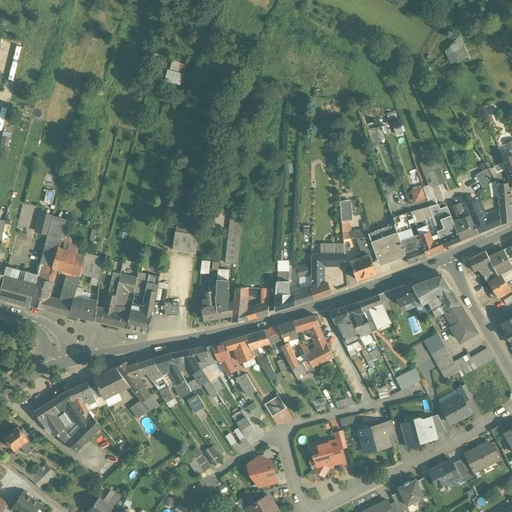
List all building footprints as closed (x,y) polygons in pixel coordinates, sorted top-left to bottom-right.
[(451,63),(467,56),(459,36),(445,51),(451,63)] [(404,125),(393,127),(394,134),(405,132),(404,125)] [(371,142),(385,139),(383,126),(368,129),(371,142)] [(507,170),(497,173),(493,167),(492,167),(488,168),(491,174),(495,180),(495,183),(497,194),(498,194),(499,210),(500,224),(511,219),(511,203),(511,186),(511,185),(511,154),(511,155),(502,159),(507,170)] [(501,164),(493,167),(497,173),(507,170),(502,159),(499,160),(501,164)] [(420,163),(425,175),(433,172),(429,160),(420,163)] [(484,163),(479,166),(482,172),(488,169),(484,163)] [(482,172),(475,176),(479,181),(491,174),(488,168),(488,169),(482,172)] [(440,170),(433,172),(438,185),(445,183),(440,170)] [(431,188),(438,185),(433,172),(425,175),(428,185),(430,188),(431,188)] [(491,174),(479,181),(482,188),(495,180),(491,174)] [(430,188),(428,185),(422,187),(426,198),(427,201),(435,198),(431,188),(430,188)] [(422,187),(422,186),(411,190),(415,202),(426,198),(422,187)] [(498,196),(481,202),(481,204),(485,212),(486,215),(499,210),(498,196)] [(485,212),(481,204),(479,205),(477,201),(466,205),(470,215),(478,233),(500,224),(499,210),(486,215),(485,212)] [(340,202),(342,233),(346,233),(346,222),(349,222),(347,202),(340,202)] [(464,217),(459,203),(452,206),(458,220),(460,219),(464,217)] [(438,204),(429,207),(431,215),(440,238),(443,248),(461,240),(453,222),(447,207),(440,209),(438,204)] [(429,205),(411,212),(414,222),(422,219),(426,230),(427,229),(424,218),(431,215),(429,207),(429,205)] [(37,277),(39,278),(40,278),(41,272),(51,275),(53,277),(55,268),(51,267),(57,248),(85,255),(89,243),(64,237),(69,216),(53,212),(37,275),(37,277)] [(392,219),(394,224),(404,220),(408,230),(403,232),(405,239),(411,237),(419,234),(414,222),(411,212),(392,219)] [(40,213),(36,231),(47,234),(52,216),(40,213)] [(464,217),(460,219),(468,237),(478,233),(470,215),(464,217)] [(243,217),(230,216),(225,263),(237,264),(243,217)] [(422,219),(414,222),(419,234),(419,235),(426,232),(426,230),(422,219)] [(453,222),(461,240),(468,237),(460,219),(458,220),(453,222)] [(404,220),(394,224),(397,233),(403,232),(408,230),(404,220)] [(394,224),(368,233),(369,237),(375,253),(380,265),(405,256),(405,254),(397,233),(394,224)] [(342,233),(342,235),(349,234),(350,239),(357,238),(369,237),(368,233),(367,230),(346,233),(342,233)] [(419,235),(423,248),(426,256),(443,248),(440,238),(432,241),(428,231),(426,232),(419,235)] [(199,235),(175,232),(172,250),(196,253),(199,235)] [(410,252),(405,239),(403,232),(397,233),(405,254),(410,252)] [(419,234),(411,237),(416,250),(423,248),(419,235),(419,234)] [(369,237),(357,238),(362,254),(363,257),(369,255),(375,253),(369,237)] [(411,237),(405,239),(410,252),(416,250),(411,237)] [(318,245),(318,254),(344,255),(343,245),(318,245)] [(80,276),(85,255),(57,248),(51,267),(55,268),(68,273),(80,276)] [(410,252),(405,254),(405,256),(408,264),(427,257),(426,256),(423,248),(416,250),(410,252)] [(511,265),(503,250),(488,258),(491,263),(498,275),(500,273),(501,274),(511,267),(511,265)] [(485,252),(468,259),(474,271),(478,269),(485,266),(491,263),(488,258),(485,252)] [(104,258),(87,254),(84,266),(95,269),(101,271),(102,267),(104,258)] [(311,254),(311,265),(322,265),(345,266),(344,255),(318,254),(311,254)] [(363,257),(356,260),(351,262),(357,280),(376,273),(369,255),(363,257)] [(202,256),(200,272),(208,273),(210,257),(202,256)] [(95,269),(84,266),(81,276),(90,278),(92,279),(95,269)] [(485,266),(478,269),(489,283),(489,284),(494,280),(485,266)] [(37,275),(7,267),(6,270),(5,270),(0,292),(0,297),(30,305),(37,277),(37,275)] [(298,271),(300,277),(308,274),(306,267),(298,271)] [(290,269),(278,270),(278,279),(289,280),(300,277),(298,271),(296,268),(290,269)] [(101,271),(95,269),(92,279),(98,281),(100,273),(101,271)] [(217,269),(217,278),(228,279),(229,270),(217,269)] [(322,271),(311,270),(311,274),(311,286),(311,289),(322,285),(322,271)] [(41,272),(40,278),(52,282),(53,277),(51,275),(41,272)] [(113,272),(108,293),(115,295),(118,286),(120,274),(113,272)] [(80,276),(68,273),(64,286),(76,291),(77,287),(80,276)] [(138,273),(137,278),(134,290),(133,292),(135,292),(145,294),(147,284),(157,286),(159,276),(138,273)] [(137,278),(120,274),(118,286),(128,288),(134,290),(137,278)] [(300,277),(300,289),(311,286),(311,274),(308,274),(300,277)] [(441,274),(412,285),(422,304),(427,301),(435,316),(443,312),(452,326),(468,317),(441,274)] [(494,280),(489,284),(498,297),(510,289),(501,275),(498,277),(494,280)] [(40,278),(39,278),(31,306),(53,312),(56,300),(48,298),(52,282),(40,278)] [(229,279),(217,279),(216,287),(216,290),(215,295),(214,295),(217,314),(214,314),(215,318),(229,316),(232,315),(232,313),(233,303),(230,302),(226,303),(229,279)] [(410,282),(393,289),(399,306),(413,300),(416,306),(422,304),(412,285),(410,282)] [(322,285),(311,289),(313,299),(331,293),(328,283),(322,285)] [(157,286),(147,284),(145,294),(147,295),(155,296),(157,286)] [(289,285),(277,285),(277,293),(289,294),(289,285)] [(61,302),(56,300),(53,312),(69,316),(75,296),(76,291),(64,286),(61,302)] [(115,295),(112,310),(122,314),(124,308),(128,288),(118,286),(115,295)] [(301,293),(294,295),(295,305),(313,299),(311,289),(311,286),(300,289),(301,293)] [(84,289),(77,287),(76,291),(75,296),(82,298),(84,289)] [(245,288),(234,287),(233,303),(232,313),(232,315),(231,323),(243,321),(252,318),(252,309),(243,311),(245,288)] [(252,309),(253,288),(245,288),(243,311),(252,309)] [(216,290),(205,292),(207,298),(203,299),(204,308),(201,308),(203,320),(215,318),(214,314),(217,314),(214,295),(215,295),(216,290)] [(387,291),(378,294),(387,314),(392,312),(388,303),(392,301),(387,291)] [(493,291),(489,294),(493,300),(497,297),(493,291)] [(108,293),(104,310),(96,308),(95,321),(119,327),(127,329),(129,319),(122,317),(122,314),(112,310),(115,295),(108,293)] [(289,294),(277,293),(275,293),(274,311),(295,305),(294,295),(289,296),(289,294)] [(511,293),(501,300),(504,306),(511,301),(511,293)] [(132,305),(131,309),(129,319),(141,322),(147,295),(145,294),(141,307),(132,305)] [(378,294),(359,302),(363,311),(368,309),(371,317),(373,320),(368,322),(371,331),(377,328),(376,326),(390,320),(387,314),(378,294)] [(147,295),(141,322),(129,319),(127,329),(138,333),(148,334),(155,296),(147,295)] [(82,298),(75,296),(69,316),(70,316),(70,315),(95,321),(96,308),(97,302),(82,298)] [(358,302),(345,307),(349,317),(357,313),(363,311),(359,302),(358,302)] [(165,315),(179,314),(179,303),(164,303),(164,307),(161,307),(161,310),(165,310),(165,315)] [(263,306),(252,309),(252,318),(268,314),(268,305),(263,306)] [(349,317),(345,307),(329,311),(335,323),(337,322),(344,338),(357,332),(349,317)] [(131,309),(124,308),(122,314),(122,317),(129,319),(131,309)] [(357,313),(349,317),(357,332),(361,340),(363,342),(364,345),(371,342),(372,344),(377,342),(375,338),(373,334),(371,331),(368,322),(367,322),(362,324),(357,313)] [(314,315),(294,321),(295,328),(303,325),(304,328),(306,327),(318,324),(314,315)] [(468,317),(452,326),(460,342),(476,333),(468,317)] [(511,319),(503,325),(508,334),(506,335),(509,340),(510,339),(511,341),(511,319)] [(295,328),(294,321),(278,326),(283,338),(284,341),(288,340),(298,337),(295,328)] [(318,324),(306,327),(307,330),(309,329),(317,346),(326,343),(318,324)] [(278,326),(264,330),(269,343),(274,341),(283,338),(278,326)] [(309,329),(307,330),(317,349),(318,348),(317,346),(309,329)] [(264,330),(246,335),(249,344),(251,349),(257,347),(261,346),(269,343),(264,330)] [(357,332),(344,338),(348,346),(361,340),(357,332)] [(437,333),(424,340),(427,346),(441,339),(437,333)] [(246,335),(224,341),(227,350),(234,349),(239,362),(254,356),(251,349),(249,344),(246,335)] [(283,338),(274,341),(276,347),(281,346),(285,344),(284,341),(283,338)] [(445,346),(441,339),(427,346),(444,378),(458,371),(453,361),(445,346)] [(285,344),(281,346),(284,353),(292,368),(299,364),(288,340),(284,341),(285,344)] [(224,341),(211,345),(218,360),(230,356),(227,350),(224,341)] [(281,346),(276,347),(274,341),(269,343),(272,351),(281,346)] [(364,345),(363,342),(357,346),(364,359),(370,356),(369,353),(365,347),(364,345)] [(326,343),(317,346),(318,348),(325,359),(332,355),(326,343)] [(211,345),(189,349),(201,367),(202,368),(209,364),(218,360),(211,345)] [(275,358),(284,353),(281,346),(272,351),(274,355),(275,358)] [(257,347),(251,349),(254,356),(255,356),(260,354),(257,347)] [(317,349),(310,353),(309,353),(306,355),(308,359),(313,366),(325,359),(318,348),(317,349)] [(487,348),(470,358),(473,363),(476,368),(493,359),(487,348)] [(189,349),(170,353),(178,367),(184,364),(190,374),(193,372),(201,367),(189,349)] [(377,349),(369,353),(370,356),(371,358),(380,354),(377,349)] [(170,353),(154,358),(156,366),(161,374),(169,369),(178,384),(185,380),(178,367),(170,353)] [(270,367),(267,357),(263,359),(260,354),(255,356),(270,380),(276,377),(270,367)] [(468,354),(453,361),(458,371),(473,363),(470,358),(468,354)] [(272,355),(267,357),(270,367),(276,364),(272,355)] [(358,355),(351,358),(357,368),(363,365),(358,355)] [(230,356),(218,360),(219,361),(226,374),(236,369),(234,367),(230,356)] [(154,358),(137,363),(142,372),(146,371),(150,371),(155,379),(156,379),(162,376),(161,374),(156,366),(154,358)] [(299,364),(292,368),(291,369),(296,376),(302,373),(304,377),(315,370),(313,366),(308,359),(299,364)] [(249,361),(234,367),(236,369),(239,376),(246,374),(253,371),(249,361)] [(137,363),(128,366),(125,362),(116,367),(130,386),(135,392),(144,386),(136,375),(142,372),(137,363)] [(473,363),(458,371),(461,376),(476,368),(473,363)] [(178,367),(185,380),(187,384),(196,378),(193,372),(190,374),(184,364),(178,367)] [(209,364),(202,368),(206,376),(212,372),(213,372),(209,364)] [(116,367),(93,379),(94,381),(99,390),(104,399),(126,387),(130,386),(116,367)] [(201,367),(193,372),(196,378),(201,385),(203,384),(209,380),(206,376),(202,368),(201,367)] [(169,369),(161,374),(162,376),(165,383),(167,386),(169,389),(178,384),(169,369)] [(150,371),(146,371),(152,381),(155,379),(150,371)] [(212,372),(206,376),(209,380),(215,377),(212,372)] [(408,372),(396,379),(401,389),(402,390),(414,384),(408,372)] [(469,372),(461,376),(464,381),(471,377),(469,372)] [(252,384),(246,374),(239,376),(239,377),(239,376),(236,377),(238,381),(239,381),(244,389),(252,384)] [(162,376),(156,379),(160,386),(165,383),(162,376)] [(196,378),(187,384),(191,391),(201,385),(196,378)] [(187,384),(185,380),(178,384),(169,389),(173,397),(174,398),(175,400),(191,391),(187,384)] [(209,380),(203,384),(212,398),(218,394),(209,380)] [(94,381),(88,384),(87,382),(81,384),(85,394),(90,404),(91,406),(97,403),(93,393),(99,390),(94,381)] [(81,384),(67,391),(71,398),(73,397),(82,414),(87,411),(92,408),(91,406),(90,404),(85,394),(81,384)] [(252,384),(244,389),(248,396),(256,391),(252,384)] [(465,384),(456,388),(461,396),(464,401),(472,397),(465,384)] [(144,386),(135,392),(141,400),(142,402),(151,395),(144,386)] [(167,386),(161,389),(159,390),(164,401),(165,403),(168,401),(174,398),(173,397),(169,389),(167,386)] [(391,396),(392,396),(391,394),(389,390),(377,393),(378,399),(391,396)] [(67,391),(59,396),(64,405),(65,405),(71,398),(67,391)] [(205,407),(197,394),(187,401),(195,413),(205,407)] [(160,407),(151,395),(142,402),(149,410),(151,413),(160,407)] [(272,416),(286,408),(279,395),(265,403),(272,416)] [(59,396),(34,412),(40,420),(45,428),(48,425),(55,435),(65,443),(66,442),(80,427),(65,405),(64,405),(59,396)] [(461,396),(441,407),(450,424),(460,418),(463,419),(466,417),(467,414),(470,412),(464,401),(461,396)] [(82,414),(73,397),(71,398),(65,405),(80,427),(92,416),(87,411),(82,414)] [(315,401),(318,410),(328,407),(324,397),(315,401)] [(142,402),(141,400),(130,408),(138,419),(149,410),(142,402)] [(253,416),(260,411),(254,401),(246,406),(253,416)] [(342,426),(355,422),(354,415),(340,419),(342,426)] [(437,415),(430,417),(431,417),(435,433),(445,430),(437,415)] [(80,427),(66,442),(76,452),(101,427),(92,416),(80,427)] [(423,419),(419,418),(414,419),(415,421),(402,424),(408,448),(422,444),(421,442),(436,438),(435,433),(431,417),(430,417),(423,419)] [(254,430),(247,418),(237,424),(245,436),(254,430)] [(392,421),(382,423),(383,425),(384,424),(386,435),(387,435),(395,433),(392,421)] [(383,425),(359,431),(361,441),(367,440),(370,450),(389,445),(387,435),(386,435),(384,424),(383,425)] [(502,424),(491,430),(495,439),(504,434),(504,433),(507,432),(502,424)] [(23,428),(20,430),(17,426),(11,432),(7,431),(5,433),(5,436),(4,437),(14,450),(22,444),(24,446),(22,448),(26,454),(34,448),(28,440),(25,436),(27,434),(23,428)] [(343,431),(334,433),(336,440),(337,440),(339,449),(347,447),(343,431)] [(231,433),(226,435),(230,445),(236,442),(231,433)] [(336,440),(328,442),(328,443),(311,447),(313,457),(314,456),(317,467),(316,470),(314,469),(313,470),(323,476),(328,467),(333,466),(332,462),(342,460),(339,449),(337,440),(336,440)] [(489,442),(465,455),(467,459),(474,472),(474,471),(498,459),(489,442)] [(208,445),(203,449),(213,464),(219,460),(208,445)] [(188,448),(183,451),(188,460),(193,456),(188,448)] [(159,452),(151,455),(159,469),(166,465),(159,452)] [(127,458),(135,467),(141,463),(133,454),(127,458)] [(202,469),(193,456),(188,460),(187,461),(196,473),(202,469)] [(259,457),(248,465),(251,470),(263,462),(259,457)] [(467,459),(461,462),(469,478),(476,475),(474,471),(474,472),(467,459)] [(251,470),(250,471),(257,480),(258,487),(266,485),(264,478),(275,475),(271,463),(265,460),(263,462),(251,470)] [(450,460),(443,464),(443,465),(430,472),(437,488),(447,483),(446,482),(457,476),(458,476),(452,464),(450,460)] [(460,460),(452,464),(458,476),(457,476),(460,483),(469,478),(461,462),(460,460)] [(55,474),(46,465),(31,479),(40,489),(55,474)] [(275,475),(264,478),(266,485),(276,482),(275,475)] [(229,476),(224,480),(229,487),(234,483),(229,476)] [(416,480),(398,488),(400,492),(407,506),(424,497),(416,480)] [(107,487),(99,499),(106,504),(115,492),(107,487)] [(400,492),(391,496),(395,503),(399,511),(404,511),(409,510),(407,506),(400,492)] [(36,511),(41,505),(23,493),(19,499),(12,510),(13,510),(15,511),(36,511)] [(6,505),(4,509),(8,511),(11,511),(13,510),(12,510),(19,499),(13,495),(6,505)] [(255,505),(248,495),(244,496),(237,502),(244,511),(245,511),(248,510),(248,509),(255,505)] [(255,505),(248,509),(248,510),(245,511),(278,511),(269,496),(255,505)] [(121,497),(115,506),(119,509),(123,504),(126,501),(121,497)] [(106,504),(99,499),(89,511),(109,511),(112,508),(106,504)] [(387,500),(363,511),(392,511),(390,506),(387,500)] [(399,511),(395,503),(390,506),(392,511),(399,511)]
